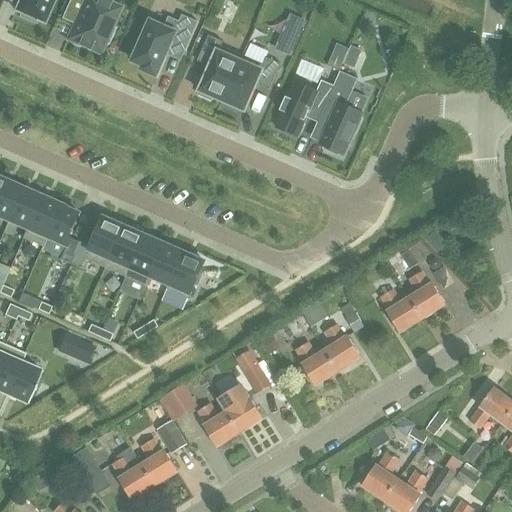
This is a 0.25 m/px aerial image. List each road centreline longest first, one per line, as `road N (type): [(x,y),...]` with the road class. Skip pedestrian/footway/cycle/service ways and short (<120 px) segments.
road 1 (residential): [(367,211),(289,268),(0,140)]
road 2 (residential): [(0,48),(367,211)]
road 3 (residential): [(264,470),(511,321)]
road 4 (residential): [(487,115),(420,116),(404,130),(367,211)]
road 5 (residential): [(511,271),(487,115)]
